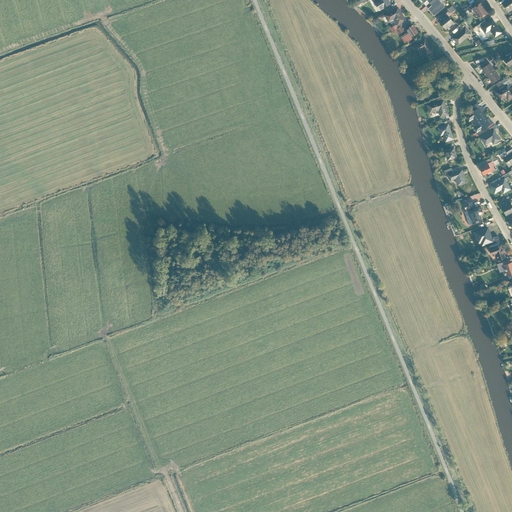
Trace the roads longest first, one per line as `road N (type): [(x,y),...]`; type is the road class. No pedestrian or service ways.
road 1 (track): [(262,0),(468,511)]
road 2 (unclassified): [(460,511),(255,0)]
road 3 (residential): [(511,240),(460,129),(460,98),(471,78)]
